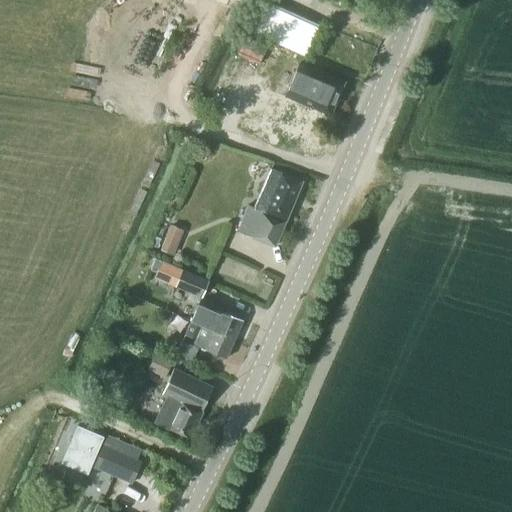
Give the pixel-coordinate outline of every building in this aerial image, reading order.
[(259,26),(276,34),(286,12),(264,2),(254,24),(259,26)] [(305,47),(276,34),(259,26),(255,35),(300,56),(305,47)] [(284,97),(307,107),(319,112),(329,116),(337,97),(343,82),(299,63),(284,97)] [(285,104),(269,144),(300,157),(301,157),(319,112),(307,107),(304,112),(285,104)] [(285,221),(301,182),(269,168),(253,208),(247,205),(237,231),(274,247),(284,221),(285,221)] [(171,225),(164,240),(177,245),(183,230),(171,225)] [(155,258),(150,269),(157,272),(161,261),(155,258)] [(157,272),(179,281),(184,271),(161,261),(157,272)] [(179,281),(177,288),(201,298),(208,281),(184,271),(179,281)] [(179,281),(157,272),(154,278),(177,288),(179,281)] [(196,308),(190,322),(233,340),(241,321),(222,313),(223,311),(199,301),(199,303),(196,308)] [(225,359),(233,340),(190,322),(184,335),(195,340),(192,345),(225,359)] [(172,361),(155,353),(147,370),(164,378),(172,361)] [(154,423),(168,430),(188,440),(201,412),(212,388),(173,369),(162,394),(166,396),(154,423)] [(112,476),(130,484),(140,461),(136,460),(140,451),(107,436),(101,451),(91,447),(97,432),(75,422),(68,439),(89,448),(85,457),(114,470),(112,476)]
